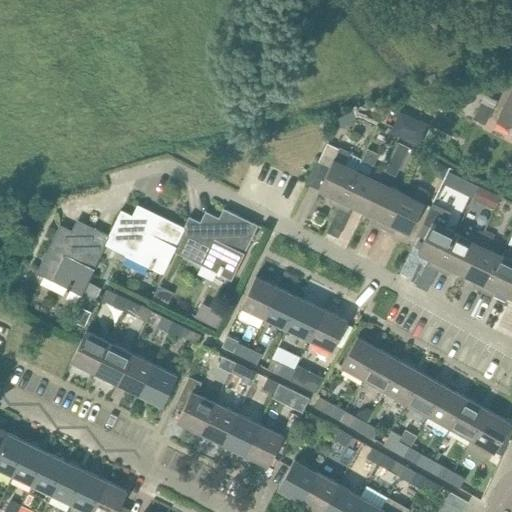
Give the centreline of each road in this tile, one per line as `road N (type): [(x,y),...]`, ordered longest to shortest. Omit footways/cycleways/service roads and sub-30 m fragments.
road 1 (residential): [(511,349),(162,167),(113,181)]
road 2 (residential): [(235,511),(0,391)]
